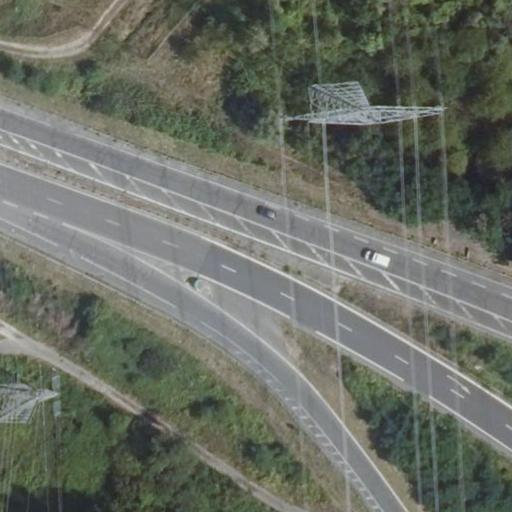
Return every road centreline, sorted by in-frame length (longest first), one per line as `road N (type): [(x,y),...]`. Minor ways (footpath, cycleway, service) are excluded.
road 1 (primary): [(511,311),(0,126)]
road 2 (motorway): [(32,189),(291,299),(511,434)]
road 3 (primary): [(32,189),(60,235),(192,307),(267,362),(337,439),(386,511)]
